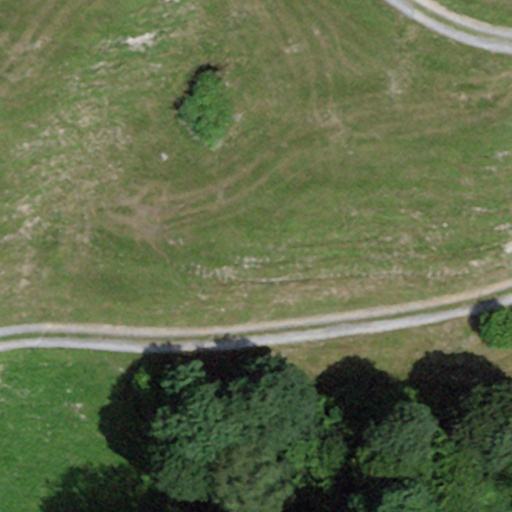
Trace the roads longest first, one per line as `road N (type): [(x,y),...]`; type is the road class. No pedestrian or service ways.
road 1 (track): [(511,285),(445,304),(229,332),(0,335)]
road 2 (track): [(399,0),(511,42)]
